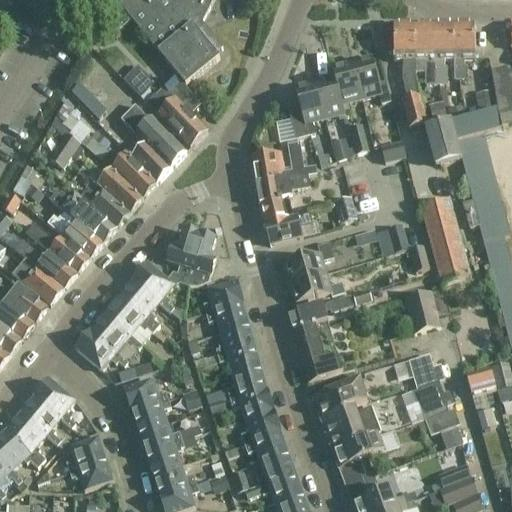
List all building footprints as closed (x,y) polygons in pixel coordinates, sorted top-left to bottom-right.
[(151,0),(129,0),(120,8),(185,88),(219,61),(194,31),(201,26),(213,0),(178,0),(177,4),(163,15),(151,0)] [(444,63),(453,63),(454,28),(433,29),(433,83),(438,83),(439,88),(446,87),(447,70),(444,70),(444,63)] [(464,70),(464,63),(474,63),(474,28),(454,28),(453,63),(453,82),(466,82),(466,70),(464,70)] [(414,75),(414,63),(414,29),(386,29),(382,33),(389,57),(395,57),(395,63),(404,63),(404,71),(403,71),(403,84),(408,102),(402,104),(409,132),(426,128),(414,82),(414,75)] [(433,29),(414,29),(414,63),(414,75),(424,75),(424,88),(439,88),(438,83),(433,83),(433,29)] [(159,91),(172,78),(146,52),(133,65),(159,91)] [(371,61),(351,66),(362,104),(379,99),(381,108),(390,106),(385,86),(378,88),(371,61)] [(335,80),(334,80),(345,118),(351,116),(348,107),(362,104),(351,66),(332,71),(335,80)] [(153,87),(137,70),(124,83),(140,100),(153,87)] [(498,115),(495,116),(500,135),(502,135),(501,130),(511,127),(511,76),(507,77),(506,73),(491,77),(494,94),(498,115)] [(334,80),(314,86),(324,123),(345,118),(334,80)] [(314,86),(294,91),(300,113),(289,116),(296,142),(309,139),(306,128),(324,123),(314,86)] [(86,95),(79,88),(71,96),(78,103),(86,95)] [(494,94),(474,98),(478,120),(495,116),(498,115),(494,94)] [(86,95),(78,103),(84,109),(92,102),(86,95)] [(207,136),(175,102),(166,111),(154,99),(146,107),(190,152),(207,136)] [(92,102),(84,109),(91,116),(99,109),(92,102)] [(99,109),(91,116),(98,123),(106,116),(99,109)] [(443,109),(428,111),(431,125),(445,123),(443,109)] [(133,138),(143,148),(160,165),(168,174),(186,156),(151,120),(148,123),(135,110),(120,123),(134,137),(133,138)] [(478,120),(451,128),(456,147),(482,140),(500,135),(495,116),(478,120)] [(68,134),(68,135),(82,148),(92,133),(69,117),(61,129),(68,134)] [(460,162),(456,147),(451,128),(451,125),(429,131),(439,170),(461,164),(460,162)] [(349,132),(356,159),(369,155),(362,129),(349,132)] [(82,148),(68,135),(48,163),(63,174),(82,148)] [(118,165),(104,153),(109,147),(96,135),(84,150),(90,156),(110,174),(142,203),(156,186),(131,160),(126,155),(126,156),(118,165)] [(482,140),(456,147),(460,162),(487,155),(482,140)] [(338,165),(346,163),(351,162),(350,161),(345,142),(332,145),(333,148),(338,165)] [(251,162),(256,189),(303,180),(308,179),(316,178),(315,170),(303,172),(299,147),(287,149),(291,175),(285,176),(281,156),(251,162)] [(139,152),(131,160),(156,186),(168,174),(160,165),(143,148),(139,152)] [(401,148),(378,154),(382,167),(405,161),(401,148)] [(487,155),(460,162),(461,164),(462,164),(464,172),(489,166),(487,155)] [(86,165),(78,174),(102,193),(129,217),(142,203),(110,174),(103,181),(86,165)] [(489,166),(464,172),(466,183),(492,176),(489,166)] [(27,170),(20,181),(40,193),(46,182),(27,170)] [(470,195),(495,189),(492,176),(466,183),(470,195)] [(291,194),(305,192),(310,192),(308,179),(303,180),(256,189),(259,210),(288,202),(292,201),(291,194)] [(473,208),(499,201),(495,189),(470,195),(472,206),(473,208)] [(31,190),(26,197),(38,205),(42,198),(31,190)] [(87,192),(80,200),(116,232),(129,217),(102,193),(96,200),(87,192)] [(64,216),(70,220),(70,221),(71,221),(74,224),(103,247),(116,232),(80,200),(79,201),(75,197),(69,203),(57,194),(49,203),(60,213),(64,216)] [(20,206),(9,200),(1,213),(12,219),(20,206)] [(333,205),(339,228),(357,224),(351,200),(333,205)] [(476,221),(502,214),(499,201),(473,208),(476,221)] [(259,210),(264,228),(292,221),(288,202),(259,210)] [(450,202),(420,210),(441,288),(471,280),(450,202)] [(462,208),(469,233),(479,231),(476,221),(473,208),(472,206),(462,208)] [(479,233),(505,226),(502,214),(476,221),(479,231),(479,233)] [(89,263),(103,247),(74,224),(71,221),(70,221),(70,220),(64,216),(58,223),(53,220),(47,228),(62,240),(89,263)] [(292,221),(264,228),(269,250),(302,242),(299,231),(311,228),(308,218),(297,221),(297,220),(292,221)] [(0,242),(12,227),(1,219),(0,220),(0,242)] [(483,246),(502,240),(508,239),(505,226),(479,233),(483,246)] [(25,238),(48,256),(76,279),(89,263),(62,240),(56,246),(33,228),(25,238)] [(387,234),(389,242),(393,257),(408,254),(401,230),(387,234)] [(171,276),(166,283),(173,290),(178,287),(185,288),(198,239),(182,234),(178,248),(173,246),(172,251),(171,251),(167,266),(178,270),(176,278),(171,276)] [(215,244),(198,239),(185,288),(197,291),(207,287),(210,279),(210,280),(215,264),(214,264),(216,259),(211,258),(215,244)] [(483,246),(485,257),(505,252),(502,240),(483,246)] [(15,254),(35,270),(63,293),(76,279),(48,256),(43,261),(23,245),(15,254)] [(282,268),(288,288),(326,277),(323,265),(333,262),(329,247),(317,251),(319,258),(282,268)] [(429,274),(423,250),(408,254),(415,277),(429,274)] [(485,257),(488,268),(508,263),(505,252),(485,257)] [(13,279),(14,278),(50,308),(63,293),(35,270),(28,278),(20,271),(10,263),(4,271),(13,279)] [(488,268),(491,279),(511,274),(508,263),(488,268)] [(170,305),(164,301),(174,290),(173,290),(166,283),(147,268),(132,285),(133,285),(167,315),(171,311),(167,308),(170,305)] [(491,279),(494,290),(511,285),(511,277),(511,274),(491,279)] [(330,289),(326,277),(288,288),(294,308),(331,298),(332,301),(343,298),(340,286),(330,289)] [(150,318),(158,308),(167,315),(133,285),(119,302),(156,334),(159,330),(153,325),(155,322),(150,318)] [(511,285),(494,290),(497,301),(511,297),(511,285)] [(203,309),(205,317),(206,316),(207,318),(242,308),(236,286),(207,294),(210,307),(203,309)] [(0,304),(6,308),(34,329),(47,313),(18,291),(12,300),(0,291),(0,304)] [(367,294),(352,299),(356,310),(371,306),(367,294)] [(413,338),(440,331),(442,331),(439,319),(448,318),(442,294),(431,297),(404,303),(413,338)] [(511,297),(497,301),(500,312),(511,309),(511,297)] [(287,318),(292,337),(326,326),(323,315),(339,310),(340,314),(353,311),(350,300),(337,303),(287,318)] [(146,332),(152,338),(156,334),(119,302),(104,319),(131,341),(139,330),(144,335),(146,332)] [(0,328),(22,343),(34,329),(6,308),(5,309),(3,307),(0,310),(0,328)] [(208,328),(215,325),(219,338),(248,330),(242,308),(207,318),(206,316),(205,317),(208,328)] [(511,309),(500,312),(503,323),(511,321),(511,309)] [(90,335),(127,367),(121,362),(132,349),(138,354),(142,350),(131,341),(104,319),(90,335)] [(511,321),(503,323),(506,335),(511,332),(511,321)] [(326,326),(292,337),(308,388),(356,374),(354,367),(340,372),(326,326)] [(0,352),(9,359),(22,343),(0,328),(0,352)] [(219,353),(215,354),(216,360),(217,360),(217,362),(254,352),(248,330),(219,338),(222,349),(218,350),(219,353)] [(90,335),(75,353),(101,375),(111,364),(116,369),(118,366),(123,371),(127,367),(90,335)] [(189,346),(191,355),(192,359),(199,357),(196,344),(189,346)] [(0,370),(9,359),(0,352),(0,370)] [(228,369),(231,382),(260,374),(254,352),(217,362),(217,360),(216,360),(218,367),(227,366),(228,369)] [(196,377),(217,372),(214,359),(193,365),(196,377)] [(408,365),(416,394),(439,386),(445,384),(440,369),(433,372),(429,359),(408,365)] [(491,371),(497,395),(511,390),(511,379),(508,366),(491,371)] [(150,368),(134,373),(136,381),(152,376),(150,368)] [(465,378),(469,390),(475,410),(493,405),(491,398),(496,397),(489,371),(465,378)] [(136,381),(134,373),(118,378),(121,386),(136,381)] [(208,408),(223,404),(230,402),(230,405),(266,395),(260,374),(231,382),(234,392),(226,394),(205,400),(208,408)] [(49,384),(34,402),(60,424),(71,434),(75,430),(71,422),(66,418),(75,406),(49,384)] [(166,397),(158,399),(153,384),(124,394),(131,415),(168,403),(166,397)] [(320,424),(354,412),(368,407),(360,384),(312,401),(320,424)] [(417,407),(424,424),(448,415),(446,411),(453,409),(448,396),(443,398),(439,386),(416,394),(411,396),(415,407),(417,407)] [(201,413),(196,395),(182,400),(187,417),(201,413)] [(240,412),(244,425),(245,425),(273,416),(266,395),(230,405),(229,405),(231,414),(240,412)] [(34,402),(20,418),(45,439),(47,440),(58,450),(61,446),(53,440),(55,437),(52,434),(60,424),(34,402)] [(167,427),(163,415),(171,413),(168,403),(131,415),(138,436),(167,427)] [(211,418),(225,414),(223,404),(208,408),(211,418)] [(368,407),(354,412),(320,424),(325,437),(332,456),(366,445),(366,444),(378,440),(380,439),(368,407)] [(454,413),(448,415),(424,424),(430,440),(460,429),(454,413)] [(478,416),(482,432),(492,429),(488,414),(478,416)] [(240,439),(243,449),(280,438),(273,416),(245,425),(244,425),(248,437),(240,439)] [(20,418),(6,435),(42,468),(46,465),(38,458),(40,455),(36,452),(44,443),(46,440),(47,440),(45,439),(20,418)] [(179,436),(171,439),(167,427),(138,436),(145,457),(182,445),(179,436)] [(5,436),(0,440),(0,461),(12,475),(23,466),(26,469),(30,466),(37,473),(42,468),(6,435),(5,436)] [(247,458),(255,456),(259,467),(288,459),(280,438),(243,449),(247,458)] [(338,473),(384,456),(378,440),(366,444),(366,445),(332,456),(338,473)] [(73,464),(67,466),(69,476),(105,464),(98,442),(69,452),(73,464)] [(184,452),(182,446),(182,445),(145,457),(152,478),(181,469),(177,458),(181,456),(180,454),(184,452)] [(232,453),(223,455),(226,464),(239,459),(236,451),(232,453)] [(263,478),(256,481),(255,479),(246,482),(244,477),(231,481),(236,497),(248,494),(259,491),(295,479),(288,459),(259,467),(263,478)] [(16,479),(12,475),(0,461),(0,486),(4,482),(8,485),(10,483),(17,491),(18,490),(23,486),(16,479)] [(75,485),(80,484),(84,496),(112,486),(105,464),(69,476),(69,478),(70,483),(74,482),(75,485)] [(211,470),(215,482),(224,479),(220,467),(211,470)] [(185,481),(181,469),(152,478),(159,499),(195,488),(192,478),(185,481)] [(438,479),(443,493),(471,483),(466,469),(438,479)] [(262,500),(269,497),(274,509),(302,499),(295,479),(259,491),(248,494),(251,501),(261,497),(262,500)] [(215,499),(231,493),(226,481),(210,487),(215,499)] [(440,494),(446,511),(452,508),(452,509),(477,499),(478,498),(471,483),(443,493),(440,494)] [(198,497),(195,488),(159,499),(163,511),(194,511),(195,511),(191,499),(198,497)] [(351,508),(352,511),(392,511),(404,508),(406,507),(417,503),(414,496),(407,499),(406,496),(393,500),(391,494),(351,508)] [(307,511),(302,499),(274,509),(275,511),(307,511)] [(482,511),(477,499),(452,509),(453,511),(482,511)]
